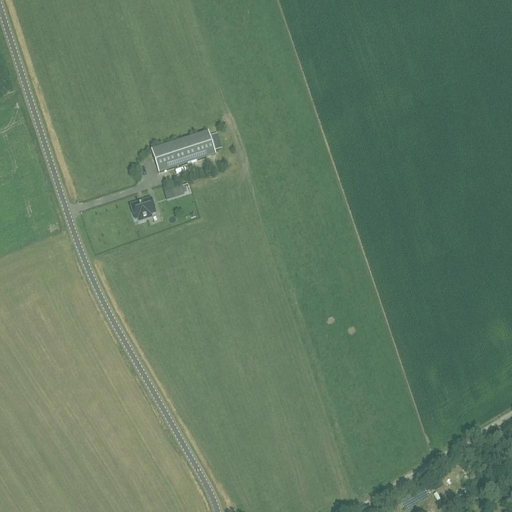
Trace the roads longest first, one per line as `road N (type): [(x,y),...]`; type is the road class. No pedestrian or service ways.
road 1 (unclassified): [(217,511),(90,276),(0,6)]
road 2 (track): [(353,511),(511,413)]
